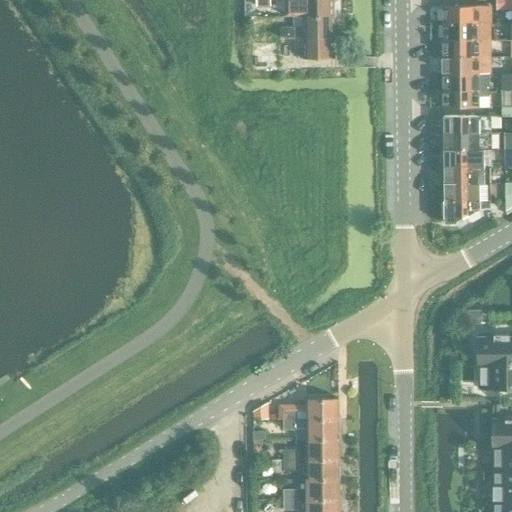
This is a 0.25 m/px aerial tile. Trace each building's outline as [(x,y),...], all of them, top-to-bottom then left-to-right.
[(334,16),(334,0),(280,0),(281,6),(294,6),(302,6),(302,17),(334,16)] [(511,9),(511,0),(496,0),(497,10),(511,9)] [(444,5),(444,23),(487,23),(490,23),(490,5),(444,5)] [(335,37),(334,16),(302,17),(293,17),(293,28),(263,28),(263,37),(282,37),(335,37)] [(444,23),(444,39),(488,39),(488,28),(487,28),(487,23),(444,23)] [(335,37),(282,37),(282,47),(294,47),(295,59),(335,59),(335,37)] [(444,39),(444,56),(488,55),(488,39),(444,39)] [(444,56),(444,73),(488,72),(488,55),(444,56)] [(488,96),(488,72),(444,73),(444,107),(479,107),(478,96),(488,96)] [(505,107),(511,106),(511,73),(502,73),(502,107),(505,107)] [(444,115),(444,132),(491,132),(490,115),(444,115)] [(491,149),(491,132),(444,132),(444,150),(491,149)] [(444,150),(444,166),(488,166),(491,165),(491,149),(444,150)] [(489,182),(488,166),(444,166),(444,183),(489,182)] [(489,199),(489,182),(444,183),(444,200),(489,199)] [(489,199),(444,200),(444,222),(453,222),(479,207),(489,207),(489,199)] [(485,310),(473,310),(473,320),(485,320),(485,310)] [(478,338),(478,363),(511,362),(511,338),(509,338),(509,335),(495,335),(495,338),(478,338)] [(511,362),(478,363),(478,378),(481,378),(481,388),(506,388),(506,391),(511,391),(511,362)] [(283,409),(283,419),(337,419),(337,398),(309,398),(309,410),(297,410),(298,409),(283,409)] [(254,412),(254,414),(254,416),(254,418),(255,419),(256,419),(259,419),(260,419),(263,419),(266,419),(268,419),(270,418),(270,416),(270,411),(269,410),(269,405),(269,404),(268,404),(267,404),(262,406),(261,407),(259,408),(258,409),(257,409),(257,410),(256,410),(256,411),(255,411),(254,412)] [(493,445),(511,444),(511,416),(506,417),(506,420),(493,420),(493,445)] [(338,440),(337,419),(283,419),(283,430),(297,430),(297,440),(309,440),(338,440)] [(338,460),(338,440),(309,440),(297,440),(297,450),(283,450),(283,469),(299,470),(299,459),(309,459),(309,460),(338,460)] [(511,444),(493,445),(493,446),(495,446),(495,468),(511,468),(511,444)] [(309,460),(309,480),(338,480),(338,460),(309,460)] [(511,468),(495,468),(495,486),(494,487),(494,492),(511,492),(511,468)] [(338,500),(338,480),(309,480),(298,480),(298,489),(284,489),(284,500),(338,500)] [(511,511),(511,492),(494,492),(494,499),(495,499),(495,511),(511,511)] [(338,511),(338,500),(284,500),(284,511),(299,511),(298,511),(338,511)]
